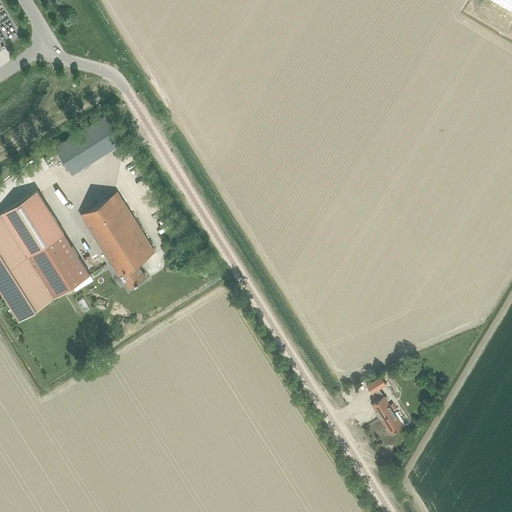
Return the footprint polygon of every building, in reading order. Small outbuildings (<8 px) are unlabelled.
[(511,0),(490,0),(490,1),(511,13),(511,0)] [(55,146),(72,173),(123,141),(106,114),(55,146)] [(90,274),(63,232),(36,190),(1,213),(28,254),(54,297),(90,274)] [(117,192),(80,215),(119,276),(121,275),(129,287),(145,277),(136,262),(154,251),(117,192)] [(1,213),(0,213),(0,286),(20,318),(54,297),(1,213)] [(381,417),(393,411),(396,409),(393,403),(389,405),(383,396),(379,388),(386,384),(381,376),(367,385),(372,393),(373,392),(377,399),(372,403),(381,417)] [(393,411),(381,417),(390,432),(402,425),(393,411)]
